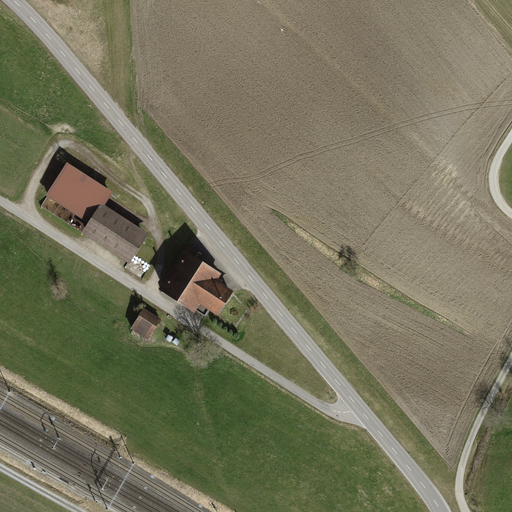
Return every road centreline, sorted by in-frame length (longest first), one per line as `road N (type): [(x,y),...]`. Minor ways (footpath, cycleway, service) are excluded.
road 1 (tertiary): [(358,407),(63,53),(7,0)]
road 2 (unclassified): [(0,199),(322,406),(358,407)]
road 3 (track): [(465,511),(462,464),(511,359)]
road 4 (tertiary): [(440,511),(358,407)]
